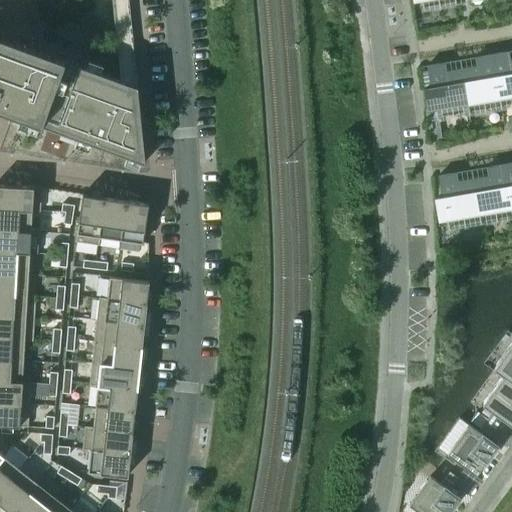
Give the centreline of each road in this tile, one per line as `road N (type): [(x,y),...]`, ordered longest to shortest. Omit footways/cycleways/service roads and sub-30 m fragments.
road 1 (residential): [(373,0),(400,292),(383,511)]
road 2 (residential): [(170,511),(190,254),(176,0)]
